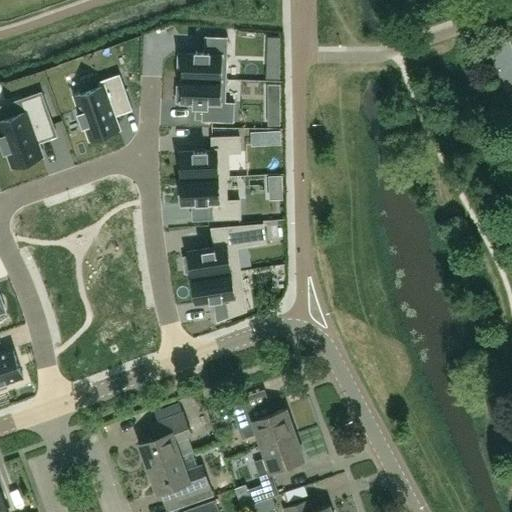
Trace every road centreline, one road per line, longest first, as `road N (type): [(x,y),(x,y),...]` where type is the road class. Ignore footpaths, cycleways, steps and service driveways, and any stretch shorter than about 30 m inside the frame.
road 1 (residential): [(418,511),(331,352),(297,325)]
road 2 (residential): [(180,363),(139,159)]
road 3 (residential): [(0,218),(64,407)]
road 4 (residential): [(139,159),(0,205)]
road 5 (residential): [(64,407),(180,363)]
road 6 (residential): [(180,363),(297,325)]
